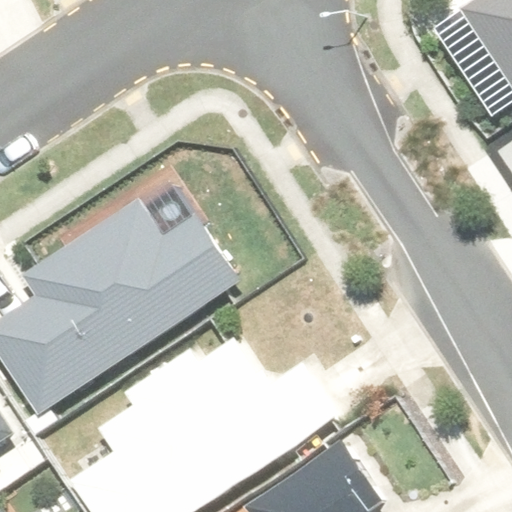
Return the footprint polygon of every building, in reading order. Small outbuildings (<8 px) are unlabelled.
[(511,0),(493,0),(471,16),(511,77),(511,0)] [(274,274),(232,211),(177,248),(152,211),(46,282),(59,302),(0,340),(0,344),(53,422),(274,274)] [(279,391),(250,346),(205,375),(198,363),(145,397),(155,412),(114,439),(128,460),(86,488),(100,511),(215,511),(353,422),(317,367),(279,391)] [(0,477),(31,457),(0,410),(0,477)] [(357,511),(328,466),(256,511),(357,511)]
